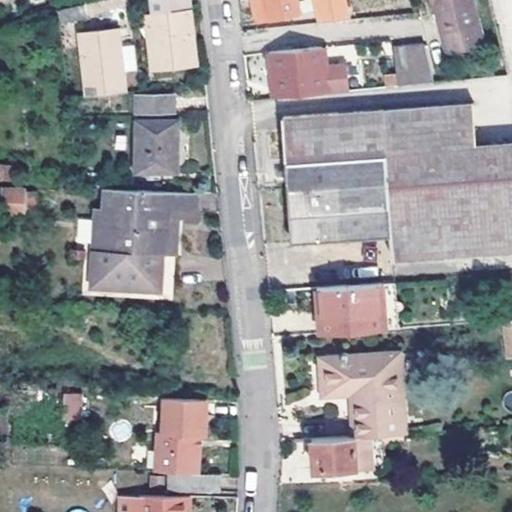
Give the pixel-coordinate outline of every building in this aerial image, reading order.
[(154,32),(149,33),(152,68),(194,63),(187,0),(151,0),(154,11),(152,12),(154,32)] [(252,0),(257,20),(300,11),(302,20),(347,10),(344,0),(252,0)] [(435,0),(450,49),(486,39),(474,0),(435,0)] [(85,2),(60,8),(63,22),(88,16),(85,2)] [(87,94),(124,90),(117,29),(81,34),(87,94)] [(324,62),(322,45),(269,51),(273,97),(332,91),(329,61),(324,62)] [(397,72),(388,72),(390,85),(436,80),(427,45),(394,47),(397,72)] [(127,118),(160,113),(158,97),(125,101),(127,118)] [(278,159),(471,145),(467,101),(275,115),(278,159)] [(169,121),(128,126),(135,179),(176,174),(169,121)] [(511,142),(471,145),(278,159),(278,168),(270,169),(271,181),(280,180),(285,242),(382,235),(384,260),(511,250),(511,142)] [(104,250),(163,252),(166,253),(169,207),(197,209),(198,192),(105,186),(105,209),(98,208),(96,248),(104,248),(104,250)] [(0,209),(35,210),(36,191),(0,189),(0,209)] [(77,219),(77,243),(90,243),(89,219),(77,219)] [(94,277),(162,281),(163,252),(104,250),(104,248),(96,248),(94,277)] [(162,281),(94,277),(94,284),(162,287),(162,281)] [(394,279),(384,280),(388,324),(396,323),(394,279)] [(329,312),(331,332),(388,327),(388,324),(384,280),(320,284),(322,313),(329,312)] [(323,332),(331,332),(329,312),(322,313),(323,332)] [(357,434),(382,433),(409,431),(408,427),(406,427),(403,377),(402,353),(404,353),(404,351),(404,350),(348,353),(348,350),(345,350),(345,354),(323,355),(323,357),(325,392),(364,390),(364,396),(355,397),(357,434)] [(417,351),(404,351),(404,353),(402,353),(403,377),(419,376),(417,351)] [(349,417),(350,435),(357,434),(355,397),(364,396),(364,390),(325,392),(323,357),(310,358),(313,404),(338,403),(340,417),(349,417)] [(49,390),(48,399),(57,400),(58,391),(49,390)] [(65,392),(64,417),(79,418),(81,393),(65,392)] [(167,471),(201,472),(202,433),(208,434),(209,397),(167,396),(166,431),(161,431),(159,471),(167,471)] [(357,434),(350,435),(313,437),(316,468),(385,464),(382,433),(357,434)] [(201,472),(167,471),(166,490),(220,492),(220,473),(201,472)] [(191,511),(192,495),(140,493),(139,511),(191,511)]
